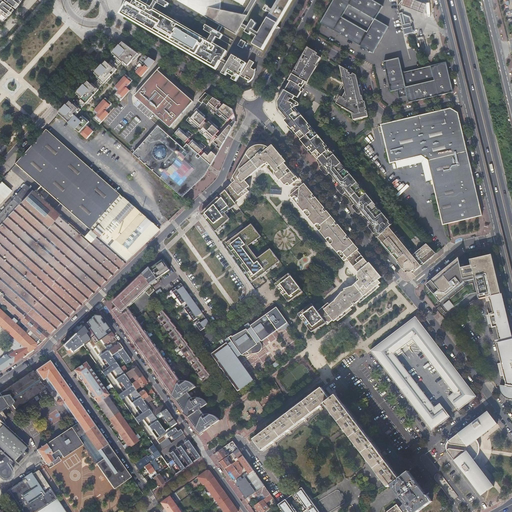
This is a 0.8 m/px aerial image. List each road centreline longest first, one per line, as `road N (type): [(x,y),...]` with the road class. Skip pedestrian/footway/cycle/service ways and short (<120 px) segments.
road 1 (residential): [(243,511),(94,301)]
road 2 (trunk): [(451,0),(511,250)]
road 3 (residential): [(157,240),(214,317),(247,299),(249,288),(191,207)]
road 4 (residential): [(406,289),(255,109)]
road 5 (trunk): [(511,222),(458,0)]
road 6 (residential): [(463,97),(386,116),(365,73),(298,33)]
road 7 (residential): [(48,348),(162,511)]
road 8 (residential): [(0,163),(116,31)]
road 9 (primary): [(463,97),(497,235)]
road 10 (residential): [(490,397),(406,289)]
road 11 (residential): [(142,41),(255,109)]
